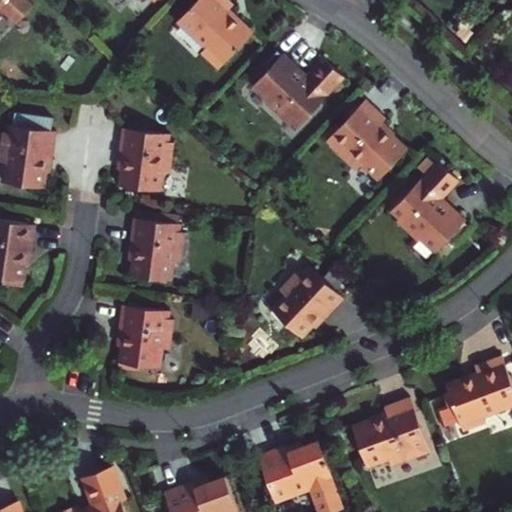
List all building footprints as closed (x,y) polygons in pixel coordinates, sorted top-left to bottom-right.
[(29,0),(0,0),(0,7),(16,23),(34,4),(29,0)] [(206,46),(201,51),(219,68),(253,32),(228,8),(234,3),(230,0),(196,0),(178,20),(206,46)] [(265,101),(286,121),(290,118),(298,126),(339,82),(345,76),(323,56),(320,59),(305,75),(278,49),(264,64),(268,68),(254,84),(269,98),(265,101)] [(362,163),(379,178),(401,155),(408,148),(381,122),(386,117),(366,98),(359,105),(326,140),(356,168),(362,163)] [(11,123),(10,131),(2,130),(0,146),(0,160),(6,161),(3,181),(44,186),(48,159),(52,160),(56,130),(11,123)] [(174,141),(166,140),(167,132),(122,126),(118,157),(123,157),(120,184),(160,189),(163,170),(171,171),(174,141)] [(421,237),(436,251),(451,235),(455,239),(464,230),(469,225),(442,199),(460,179),(438,159),(420,178),(392,209),(400,217),(397,220),(418,240),(421,237)] [(185,231),(178,230),(178,222),(134,216),(130,246),(134,247),(131,274),(171,279),(174,260),(182,261),(185,231)] [(0,276),(3,277),(3,282),(24,284),(28,253),(30,253),(32,253),(37,223),(1,218),(0,217),(0,276)] [(312,266),(306,272),(300,266),(280,288),(285,294),(272,308),(302,336),(320,316),(324,319),(345,297),(312,266)] [(174,318),(166,317),(167,309),(122,303),(118,333),(123,334),(119,366),(125,367),(140,368),(140,364),(160,366),(162,347),(170,348),(174,318)] [(463,430),(486,421),(483,415),(511,404),(511,381),(502,354),(475,364),(478,371),(446,383),(463,430)] [(353,426),(367,465),(389,457),(392,465),(431,450),(411,396),(385,405),(388,413),(353,426)] [(335,481),(319,439),(289,450),(287,444),(258,455),(275,499),(309,487),(318,511),(329,511),(344,507),(345,507),(335,481)] [(126,511),(121,499),(126,498),(114,464),(82,476),(92,504),(81,508),(79,503),(56,511),(126,511)] [(239,511),(233,497),(225,475),(218,478),(195,486),(193,480),(165,491),(172,511),(239,511)] [(22,511),(18,500),(0,506),(0,511),(22,511)]
